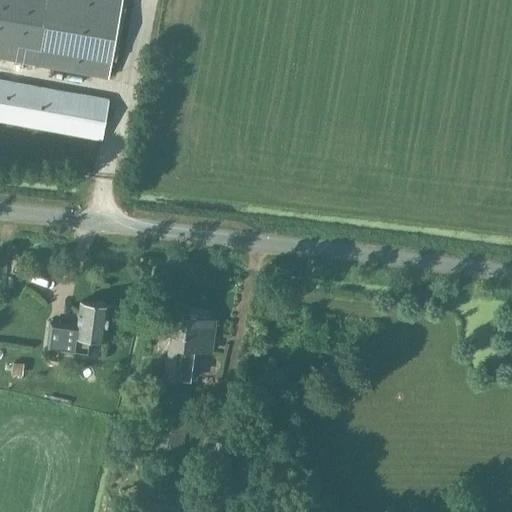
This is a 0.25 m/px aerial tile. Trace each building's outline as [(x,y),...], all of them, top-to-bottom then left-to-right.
[(0,0),(0,58),(109,78),(122,0),(0,0)] [(0,123),(32,129),(101,142),(109,101),(0,80),(0,123)] [(92,82),(90,90),(111,93),(112,85),(92,82)] [(108,303),(79,300),(76,323),(48,320),(45,346),(85,351),(86,337),(103,340),(108,303)] [(165,375),(197,379),(201,352),(210,353),(214,317),(172,313),(165,375)] [(14,362),(13,374),(24,375),(25,363),(14,362)] [(157,391),(150,454),(183,459),(190,395),(157,391)]
